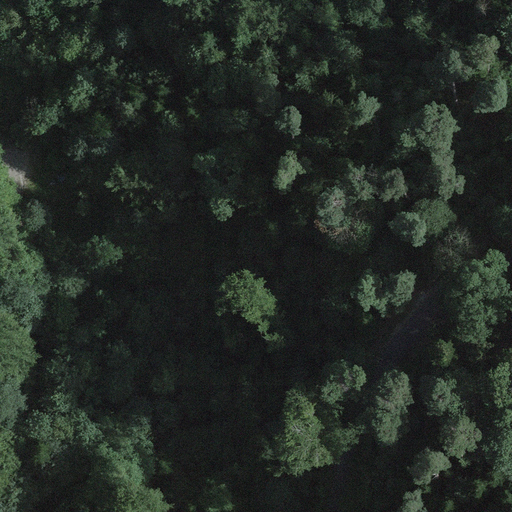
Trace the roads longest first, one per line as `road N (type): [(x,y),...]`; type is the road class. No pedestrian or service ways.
road 1 (track): [(22,511),(45,389),(32,284),(0,172)]
road 2 (track): [(511,258),(476,272),(416,320),(364,401),(333,511)]
